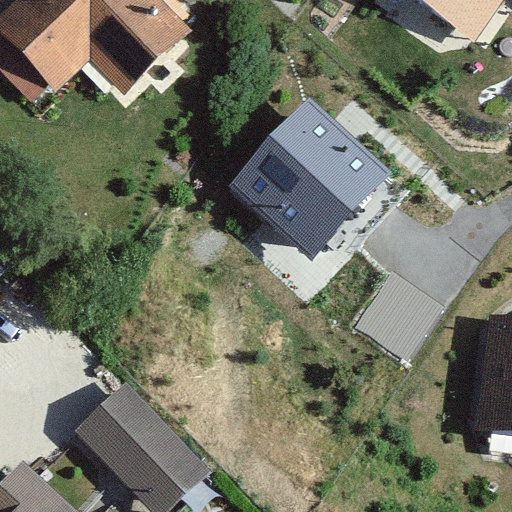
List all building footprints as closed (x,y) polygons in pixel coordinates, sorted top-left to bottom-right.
[(92,56),(123,87),(183,27),(156,0),(27,0),(0,27),(0,38),(54,93),(92,56)] [(390,0),(449,40),(476,0),(390,0)] [(243,189),(334,266),(414,172),(323,95),(243,189)] [(414,360),(449,300),(391,266),(355,326),(414,360)] [(478,430),(511,432),(511,322),(487,320),(478,430)] [(163,511),(199,479),(115,390),(66,436),(138,511),(163,511)] [(0,511),(55,511),(14,475),(0,489),(0,511)]
